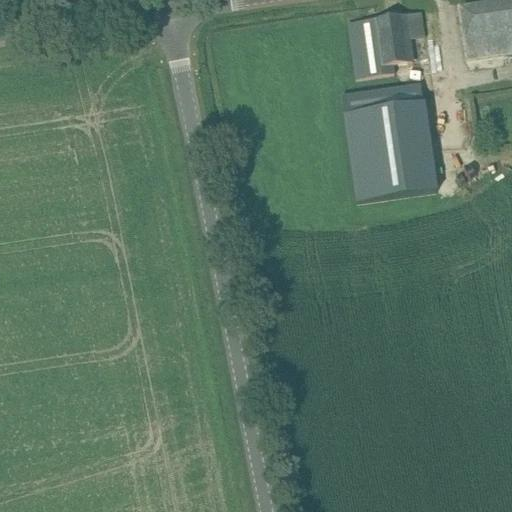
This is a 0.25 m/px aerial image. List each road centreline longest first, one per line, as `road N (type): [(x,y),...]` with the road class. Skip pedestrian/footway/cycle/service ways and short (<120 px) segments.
road 1 (unclassified): [(265,511),(169,10)]
road 2 (unclassified): [(0,36),(169,10)]
